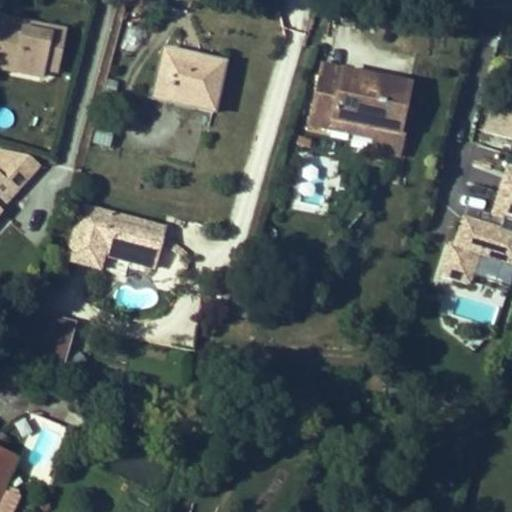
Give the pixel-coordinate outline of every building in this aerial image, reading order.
[(0,58),(41,66),(49,25),(17,18),(18,11),(0,7),(0,58)] [(58,59),(66,20),(18,11),(17,18),(49,25),(43,56),(58,59)] [(244,92),(254,54),(194,39),(184,78),(244,92)] [(339,113),(361,117),(364,106),(427,118),(436,67),(350,53),(339,113)] [(244,92),(184,78),(182,88),(242,102),(244,92)] [(511,122),(511,87),(500,87),(488,123),(511,122)] [(364,106),(361,117),(402,124),(400,135),(432,140),(436,119),(427,118),(364,106)] [(116,131),(121,114),(104,110),(99,127),(116,131)] [(334,124),(333,136),(347,137),(348,126),(334,124)] [(0,199),(14,186),(0,171),(0,199)] [(511,272),(511,173),(502,171),(488,226),(455,218),(439,282),(470,290),(477,264),(511,272)] [(172,244),(179,214),(97,194),(84,248),(104,253),(110,229),(172,244)] [(0,240),(9,229),(0,221),(0,240)] [(116,255),(119,241),(170,254),(172,244),(110,229),(104,253),(116,255)] [(266,275),(262,295),(292,298),(295,279),(266,275)] [(232,300),(232,301),(290,309),(292,298),(262,295),(234,292),(232,300)] [(41,312),(28,359),(61,368),(74,322),(41,312)] [(0,493),(15,457),(21,442),(0,433),(0,493)] [(21,477),(9,472),(0,494),(0,503),(9,507),(15,505),(24,483),(21,477)]
